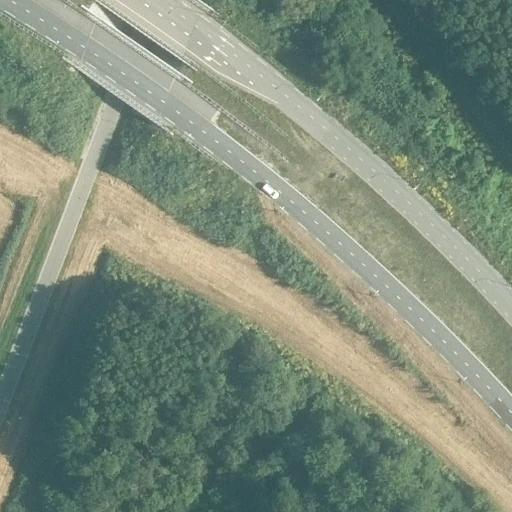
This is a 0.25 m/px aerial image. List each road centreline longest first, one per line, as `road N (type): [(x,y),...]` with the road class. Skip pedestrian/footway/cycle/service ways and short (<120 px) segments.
road 1 (tertiary): [(8,0),(254,172),(383,281),(511,415)]
road 2 (tertiary): [(511,308),(324,129),(159,0)]
road 3 (unclassified): [(0,405),(153,0)]
